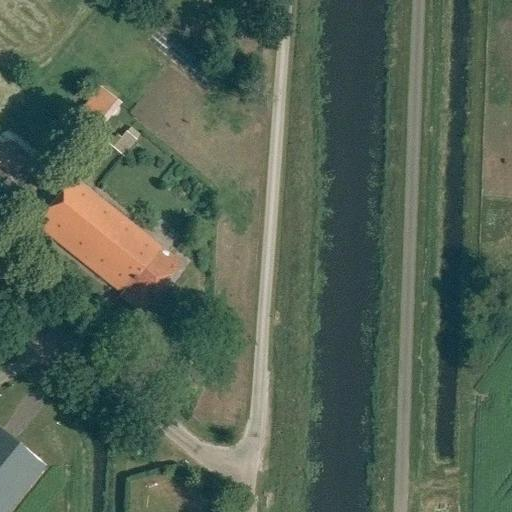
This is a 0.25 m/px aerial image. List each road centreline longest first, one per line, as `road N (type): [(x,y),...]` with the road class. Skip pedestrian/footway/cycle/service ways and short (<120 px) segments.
road 1 (unclassified): [(404,511),(422,0)]
road 2 (unclassified): [(246,479),(283,0)]
road 3 (unclassified): [(246,479),(199,453),(0,295)]
